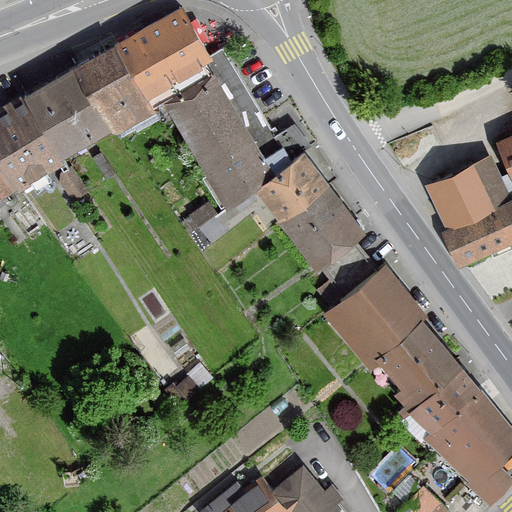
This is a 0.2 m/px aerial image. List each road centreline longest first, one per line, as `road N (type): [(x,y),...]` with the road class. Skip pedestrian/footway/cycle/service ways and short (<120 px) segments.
road 1 (secondary): [(511,367),(349,140),(285,36)]
road 2 (track): [(511,71),(349,140)]
